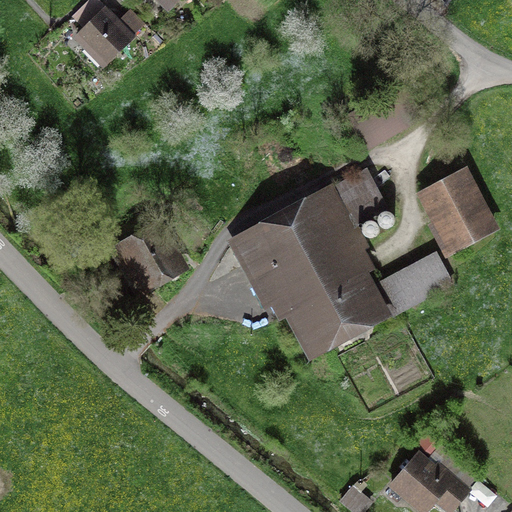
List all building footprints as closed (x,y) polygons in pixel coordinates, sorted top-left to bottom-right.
[(158,0),(176,16),(190,0),(158,0)] [(139,38),(109,17),(88,45),(118,67),(139,38)] [(405,88),(346,118),(361,147),(420,117),(405,88)] [(365,173),(324,194),(329,204),(336,201),(343,214),(377,196),(365,173)] [(451,254),(492,237),(468,179),(427,196),(451,254)] [(300,357),(372,323),(315,203),(243,237),(300,357)] [(392,216),(391,214),(388,213),(386,212),(383,212),(381,213),(379,215),(378,217),(377,220),(377,222),(379,225),(381,227),(383,228),(386,228),(388,228),(391,226),(392,224),(393,221),(393,219),(392,216)] [(144,214),(106,234),(134,287),(172,267),(144,214)] [(361,232),(362,234),(364,236),(366,238),(369,239),(372,238),(374,237),(376,235),(378,233),(378,230),(378,228),(377,225),(375,223),(372,222),(369,221),(366,222),(364,224),(362,226),(361,229),(361,232)] [(436,257),(393,277),(405,303),(449,283),(436,257)] [(436,511),(460,484),(424,455),(400,484),(434,511),(436,511)]
